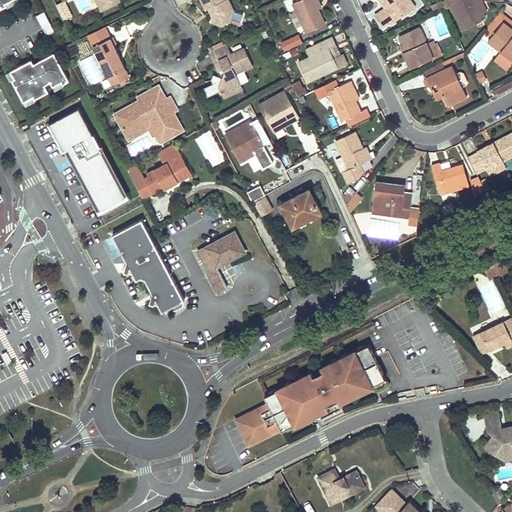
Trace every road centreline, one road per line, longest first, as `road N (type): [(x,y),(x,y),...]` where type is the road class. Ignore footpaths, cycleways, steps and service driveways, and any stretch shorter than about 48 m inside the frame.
road 1 (primary): [(263,341),(511,210)]
road 2 (residential): [(511,99),(440,137),(411,133),(344,0)]
road 3 (residential): [(105,316),(0,117)]
road 4 (residential): [(426,405),(362,419),(223,488)]
road 5 (residential): [(166,21),(191,34),(184,65),(161,68),(148,57),(148,34),(161,23)]
road 6 (primary): [(2,478),(89,441),(122,441)]
road 7 (primary): [(100,402),(2,478)]
road 8 (residential): [(426,405),(438,471),(474,511)]
